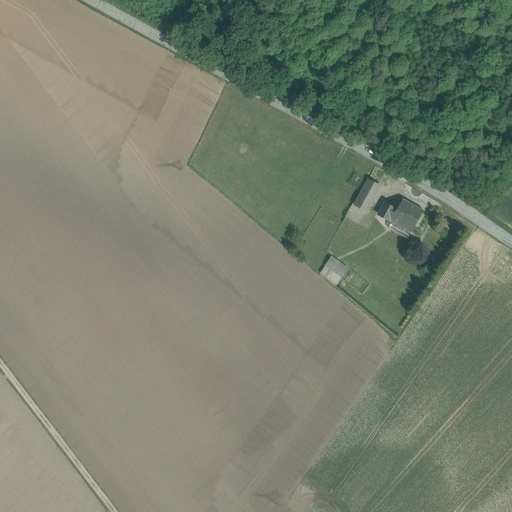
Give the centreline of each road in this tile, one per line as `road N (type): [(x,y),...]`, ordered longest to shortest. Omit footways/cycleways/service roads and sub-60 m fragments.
road 1 (tertiary): [(91,0),(511,242)]
road 2 (track): [(112,511),(0,365)]
